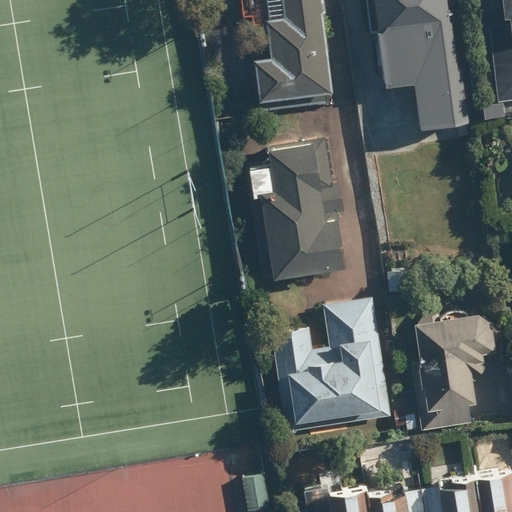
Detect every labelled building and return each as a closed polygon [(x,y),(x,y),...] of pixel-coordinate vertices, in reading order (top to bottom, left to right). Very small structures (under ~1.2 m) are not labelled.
[(251,100),(323,93),(315,12),(319,12),(317,0),(275,0),(278,17),(259,19),(263,58),(246,60),(251,100)] [(367,0),(378,88),(451,80),(441,0),(367,0)] [(477,104),(479,118),(500,115),(499,100),(511,98),(511,0),(491,0),(494,17),(500,17),(500,23),(484,25),(492,102),(477,104)] [(460,96),(418,99),(422,140),(464,137),(460,96)] [(257,279),(336,267),(327,212),(340,210),(336,183),(328,185),(321,136),(258,145),(261,159),(239,162),(257,279)] [(382,269),(385,290),(414,286),(411,265),(382,269)] [(282,431),(388,415),(369,295),(319,302),(325,344),(309,347),(306,325),(267,331),(282,431)] [(408,362),(419,429),(468,421),(461,403),(468,402),(464,371),(468,378),(480,361),(475,361),(474,353),(488,351),(484,322),(468,312),(405,323),(412,362),(408,362)] [(511,361),(500,371),(511,385),(511,361)] [(467,478),(471,511),(511,511),(511,487),(509,467),(466,472),(467,478)] [(435,511),(471,511),(467,478),(431,483),(432,485),(435,511)] [(361,511),(360,500),(358,486),(320,491),(322,511),(361,511)] [(402,511),(401,494),(360,500),(361,511),(402,511)]
